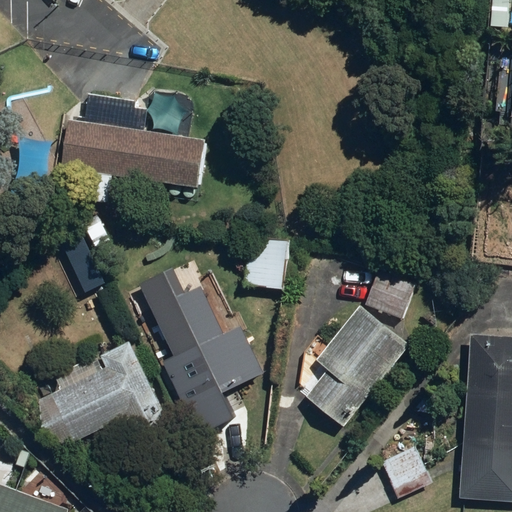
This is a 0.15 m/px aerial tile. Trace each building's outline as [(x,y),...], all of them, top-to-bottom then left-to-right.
[(511,0),(497,0),(497,25),(511,25),(511,0)] [(216,136),(69,121),(64,170),(211,185),(216,136)] [(54,140),(29,138),(25,193),(49,195),(54,140)] [(295,240),(250,239),(250,283),(294,284),(295,240)] [(426,280),(384,265),(371,303),(413,318),(426,280)] [(217,279),(160,302),(185,354),(173,357),(188,393),(265,361),(248,319),(236,324),(217,279)] [(419,340),(371,305),(307,388),(354,425),(419,340)] [(511,332),(478,330),(466,492),(511,496),(511,332)] [(129,352),(41,393),(67,449),(155,408),(129,352)] [(422,444),(389,459),(404,492),(437,477),(422,444)] [(0,476),(0,511),(76,511),(79,505),(0,476)]
